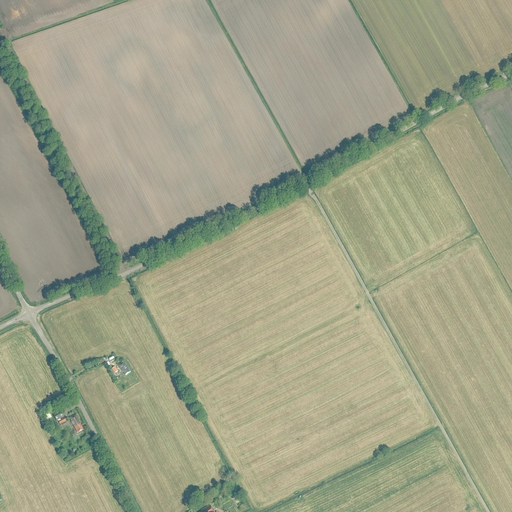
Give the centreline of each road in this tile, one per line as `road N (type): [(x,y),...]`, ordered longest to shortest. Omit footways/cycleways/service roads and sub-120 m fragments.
road 1 (unclassified): [(27,312),(206,234),(511,74)]
road 2 (track): [(124,273),(3,39)]
road 3 (unclassified): [(135,511),(27,312)]
